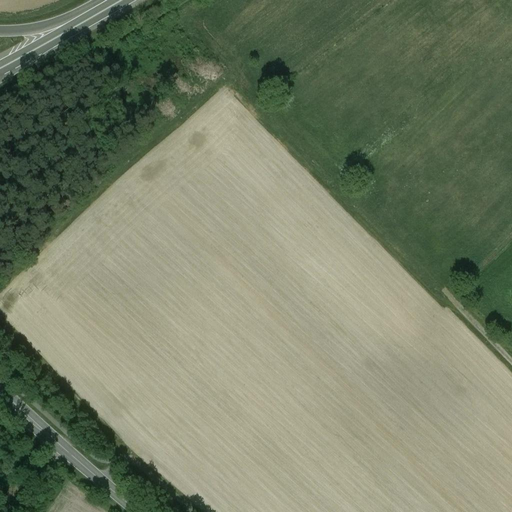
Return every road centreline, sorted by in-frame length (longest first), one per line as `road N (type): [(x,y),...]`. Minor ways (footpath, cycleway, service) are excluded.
road 1 (track): [(511,351),(356,189)]
road 2 (secondary): [(0,393),(136,511)]
road 3 (trunk): [(0,76),(136,0)]
road 4 (trunk): [(113,0),(0,61)]
